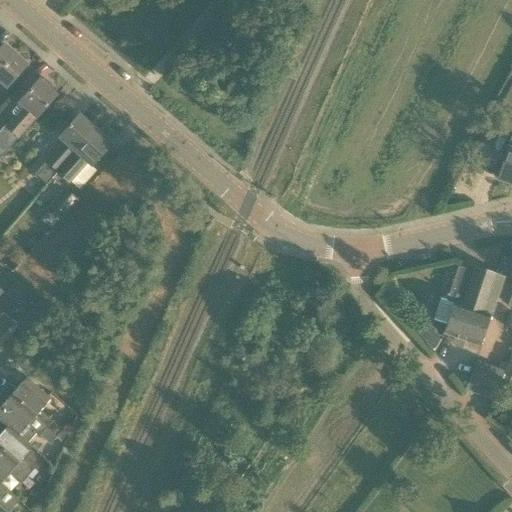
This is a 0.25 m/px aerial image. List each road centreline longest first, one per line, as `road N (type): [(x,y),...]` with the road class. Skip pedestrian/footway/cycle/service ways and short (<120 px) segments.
road 1 (tertiary): [(360,251),(304,242),(262,219),(7,0)]
road 2 (residential): [(511,471),(362,304),(360,251)]
road 3 (tertiary): [(491,224),(360,251)]
